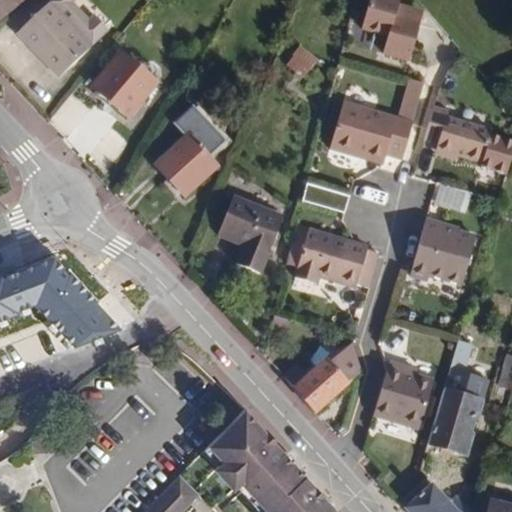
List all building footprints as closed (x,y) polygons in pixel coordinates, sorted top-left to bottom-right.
[(0,0),(0,18),(21,0),(0,0)] [(69,4),(64,0),(52,0),(17,33),(58,77),(105,33),(91,17),(85,23),(72,34),(56,16),(69,4)] [(398,0),(369,0),(361,30),(390,37),(384,54),(409,60),(418,25),(417,22),(419,13),(397,7),(398,0)] [(85,23),(69,4),(56,16),(72,34),(85,23)] [(306,61),(292,48),(285,56),(300,68),(306,61)] [(154,83),(120,55),(92,88),(127,117),(154,83)] [(418,97),(422,84),(410,81),(407,94),(418,97)] [(76,91),(55,115),(93,147),(113,123),(76,91)] [(418,97),(407,94),(399,120),(342,104),(329,149),(356,157),(358,152),(382,158),(383,154),(401,159),(418,97)] [(447,112),(431,107),(422,138),(436,142),(434,149),(457,156),(481,163),(490,132),(446,119),(447,112)] [(222,142),(190,108),(174,123),(186,137),(154,166),(184,197),(215,167),(206,157),(222,142)] [(457,156),(434,149),(433,154),(456,161),(457,156)] [(382,158),(358,152),(356,157),(380,164),(382,158)] [(348,196),(306,184),(301,202),(342,214),(348,196)] [(443,187),(438,204),(468,211),(473,194),(443,187)] [(282,219),(232,198),(217,235),(244,247),(236,266),(258,275),(282,219)] [(475,238),(424,223),(412,263),(409,276),(425,281),(427,275),(461,285),(475,238)] [(355,245),(307,231),(307,234),(294,230),(285,264),(297,268),(294,278),(314,285),(316,277),(353,288),(355,284),(368,288),(377,256),(365,252),(365,248),(355,245)] [(456,342),(454,349),(468,353),(469,346),(456,342)] [(330,364),(325,360),(307,376),(297,364),(282,377),(314,412),(348,383),(358,374),(359,371),(351,345),(330,364)] [(468,353),(454,349),(426,445),(464,456),(480,402),(457,395),(468,353)] [(511,384),(511,357),(506,356),(498,386),(511,389),(511,384)] [(407,368),(388,363),(372,415),(418,429),(422,415),(428,395),(432,381),(415,376),(406,373),(407,368)] [(427,416),(432,397),(428,395),(422,415),(427,416)] [(257,424),(244,409),(239,413),(230,422),(208,445),(222,462),(213,469),(232,490),(242,482),(267,511),(335,511),(330,506),(329,508),(304,480),(305,478),(282,452),(280,454),(256,426),(257,424)] [(180,511),(197,494),(178,475),(142,511),(180,511)] [(456,511),(450,505),(431,485),(405,509),(407,511),(456,511)] [(465,511),(454,499),(450,505),(456,511),(465,511)]
